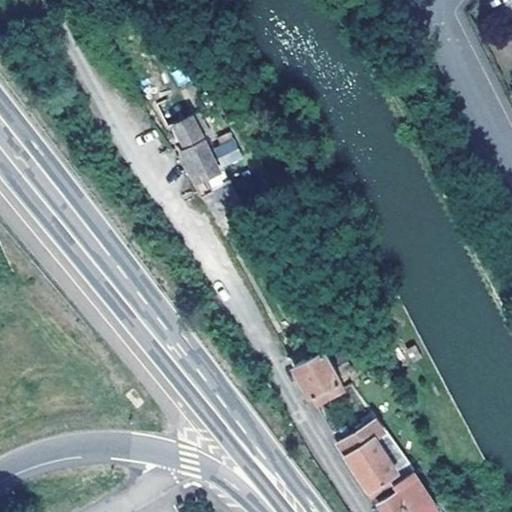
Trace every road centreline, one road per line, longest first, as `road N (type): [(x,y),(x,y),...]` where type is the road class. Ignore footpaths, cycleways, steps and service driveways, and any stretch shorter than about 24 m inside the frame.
road 1 (secondary): [(303,511),(0,133)]
road 2 (residential): [(113,104),(361,511)]
road 3 (track): [(347,0),(511,315)]
road 4 (motorway): [(0,467),(83,443),(189,460)]
road 5 (unclassified): [(431,0),(430,13),(511,165)]
road 6 (track): [(48,0),(113,104)]
